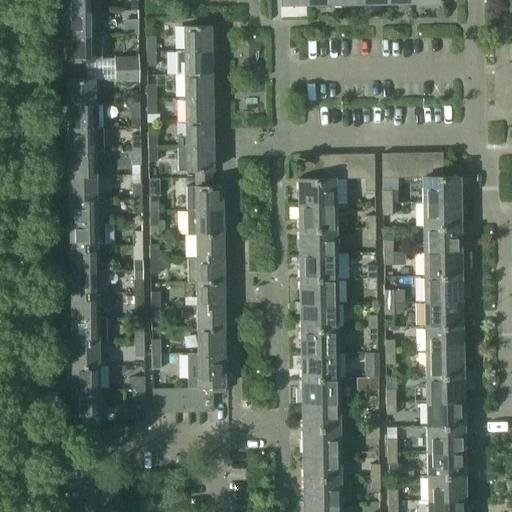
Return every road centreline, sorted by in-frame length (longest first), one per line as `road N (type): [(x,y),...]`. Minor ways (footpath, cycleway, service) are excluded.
road 1 (unclassified): [(7,511),(3,0)]
road 2 (residential): [(508,408),(505,225),(489,207),(489,167),(480,148),(475,0)]
road 3 (residential): [(97,511),(95,445),(218,443)]
